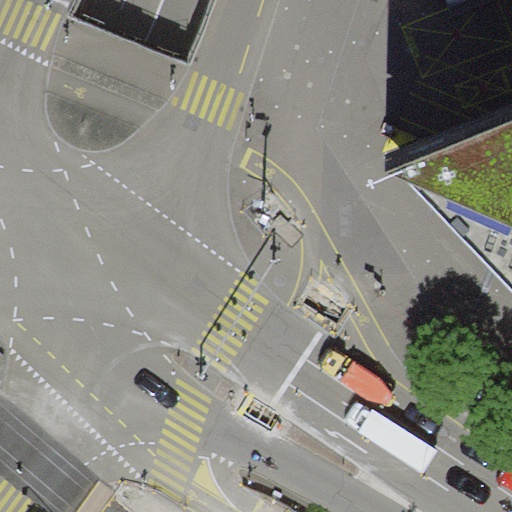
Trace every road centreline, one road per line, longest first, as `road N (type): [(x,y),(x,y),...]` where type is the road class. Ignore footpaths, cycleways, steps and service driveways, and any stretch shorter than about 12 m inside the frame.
road 1 (primary): [(134,286),(485,511)]
road 2 (secondary): [(0,332),(160,0)]
road 3 (secondary): [(134,286),(244,0)]
road 4 (secondary): [(8,511),(72,417),(134,286)]
road 5 (primary): [(0,189),(134,286)]
